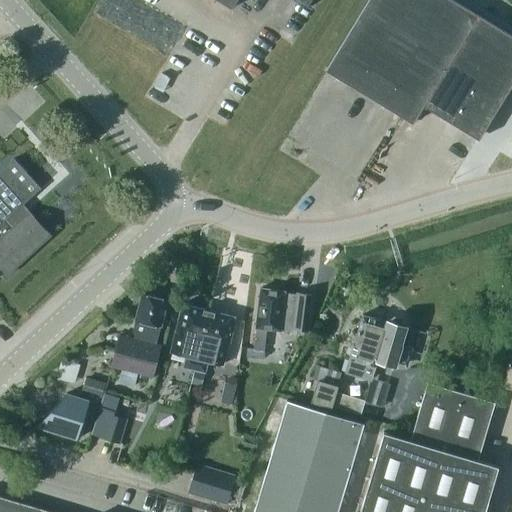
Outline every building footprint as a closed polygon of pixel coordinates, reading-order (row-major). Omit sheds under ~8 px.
[(412,120),(422,103),(478,136),(511,80),(511,37),(450,0),(369,0),(328,69),(412,120)] [(0,267),(6,275),(50,235),(30,213),(29,214),(21,206),(41,189),(14,159),(0,172),(0,267)] [(313,294),(296,292),(296,294),(284,292),(284,291),(260,288),(255,327),(253,349),(262,350),(263,350),(266,328),(279,330),(279,329),(293,331),(293,328),(309,330),(313,294)] [(131,338),(119,335),(111,366),(151,376),(159,345),(155,344),(159,325),(160,326),(167,300),(141,293),(135,320),(131,338)] [(183,367),(194,369),(209,310),(182,303),(170,352),(186,357),(183,367)] [(209,310),(194,369),(204,372),(207,360),(222,364),(227,344),(228,345),(235,316),(209,310)] [(349,358),(345,371),(369,378),(373,365),(374,365),(376,359),(395,364),(396,359),(405,362),(411,345),(401,342),(400,344),(405,326),(404,326),(402,319),(394,317),(387,321),(386,320),(386,321),(362,314),(356,332),(353,342),(354,342),(349,358)] [(262,357),(262,350),(253,349),(247,348),(246,355),(262,357)] [(201,385),(204,372),(194,369),(191,383),(201,385)] [(333,370),(329,384),(317,380),(311,401),(331,407),(331,404),(335,392),(341,372),(333,370)] [(483,511),(497,465),(477,459),(494,402),(426,382),(409,439),(383,432),(359,511),(483,511)] [(331,404),(360,413),(363,400),(335,392),(331,404)] [(35,425),(77,438),(89,400),(66,393),(35,425)] [(336,511),(348,474),(363,423),(286,400),(252,511),(336,511)] [(120,442),(127,418),(109,413),(102,437),(120,442)] [(254,447),(258,437),(244,433),(241,443),(254,447)] [(236,475),(196,463),(187,493),(226,504),(236,475)] [(0,511),(55,511),(0,495),(0,511)]
